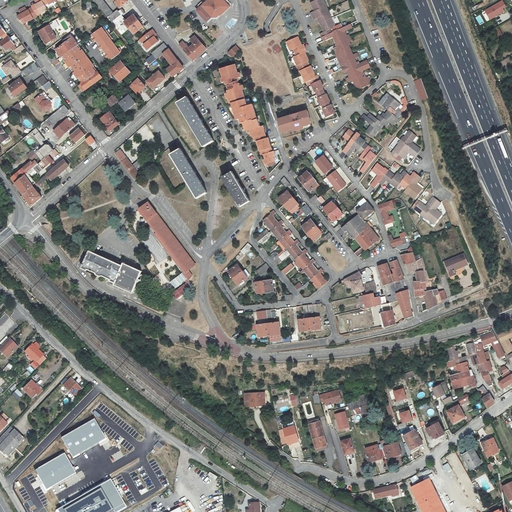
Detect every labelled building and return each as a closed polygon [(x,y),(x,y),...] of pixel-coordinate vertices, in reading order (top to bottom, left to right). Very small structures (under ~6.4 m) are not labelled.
[(43,5),(41,0),(35,0),(34,1),(36,5),(34,6),(33,5),(31,6),(35,16),(39,13),(39,12),(45,9),(43,5)] [(103,0),(94,0),(108,18),(113,13),(103,0)] [(206,0),(196,10),(206,21),(211,17),(216,17),(219,14),(222,14),(224,12),(231,5),(226,0),(206,0)] [(321,33),(322,36),(333,32),(331,28),(335,26),(329,11),(327,11),(324,4),(326,4),(324,0),(312,0),(311,1),(313,7),(314,6),(315,8),(311,10),(314,17),(318,15),(319,17),(318,18),(323,29),(325,28),(326,31),(321,33)] [(502,0),(501,0),(484,10),(489,20),(505,12),(503,8),(506,7),(502,0)] [(35,16),(31,6),(30,7),(31,9),(28,10),(28,11),(27,12),(25,8),(19,10),(25,21),(32,17),(32,19),(36,17),(35,16)] [(118,10),(113,13),(108,18),(121,34),(128,29),(123,23),(125,22),(134,34),(144,27),(141,24),(143,22),(139,17),(137,18),(134,15),(126,21),(118,10)] [(52,23),(39,31),(47,44),(55,39),(52,34),(57,32),(52,23)] [(0,36),(1,36),(4,40),(0,42),(0,43),(6,51),(10,48),(12,51),(14,50),(16,48),(14,45),(15,44),(9,36),(8,37),(5,34),(7,33),(0,24),(0,36)] [(333,32),(322,36),(324,40),(333,37),(340,54),(337,55),(339,60),(343,58),(347,67),(343,69),(345,73),(348,71),(351,77),(347,79),(349,83),(353,81),(357,91),(372,84),(369,77),(364,79),(361,72),(372,68),(369,61),(357,66),(355,59),(359,58),(357,54),(353,55),(348,43),(352,42),(349,35),(345,37),(343,32),(353,28),(352,24),(333,32)] [(101,27),(92,33),(112,59),(121,53),(101,27)] [(152,29),(138,40),(139,42),(141,41),(143,43),(146,40),(147,42),(143,45),(147,50),(159,41),(155,36),(157,35),(152,29)] [(387,54),(377,29),(371,31),(381,57),(387,54)] [(183,41),(179,45),(192,59),(195,59),(206,49),(195,36),(190,39),(194,44),(189,48),(183,41)] [(64,44),(69,51),(77,44),(72,37),(64,44)] [(300,73),(301,72),(308,88),(312,86),(315,93),(317,92),(319,98),(318,98),(326,120),(337,115),(329,94),(327,95),(325,89),(326,89),(323,81),(320,82),(313,66),(311,67),(309,62),(310,61),(307,53),(308,52),(305,45),(303,45),(299,37),(287,43),(290,51),(293,50),(296,56),(294,57),(297,66),(298,66),(300,73)] [(79,43),(77,44),(69,51),(63,56),(83,82),(99,70),(79,43)] [(163,54),(169,49),(164,43),(152,53),(153,54),(146,60),(148,61),(144,63),(145,64),(147,67),(163,54)] [(63,56),(69,51),(64,44),(56,49),(58,51),(49,58),(53,63),(63,56)] [(21,45),(16,48),(14,50),(16,53),(24,49),(21,45)] [(237,45),(228,52),(233,57),(241,50),(237,45)] [(184,69),(169,49),(163,54),(172,65),(167,70),(172,77),(184,69)] [(18,63),(22,69),(34,61),(30,55),(18,63)] [(3,70),(12,63),(11,61),(12,60),(10,57),(4,61),(7,64),(2,68),(3,70)] [(123,60),(112,68),(114,71),(112,72),(115,76),(117,75),(120,78),(125,74),(126,75),(131,71),(123,60)] [(34,62),(23,70),(24,73),(27,71),(29,74),(38,67),(34,62)] [(13,77),(20,72),(18,68),(17,68),(12,63),(3,70),(7,76),(11,73),(13,77)] [(236,65),(221,69),(225,82),(226,82),(227,85),(229,85),(232,92),(228,93),(232,104),(233,104),(238,119),(243,117),(247,131),(251,130),(253,135),(255,134),(256,138),(258,138),(262,152),(264,151),(266,160),(265,160),(266,164),(276,161),(275,157),(277,156),(276,152),(274,152),(270,139),(268,140),(264,126),(262,127),(260,120),(258,120),(254,105),(249,106),(243,86),(241,87),(240,84),(239,84),(238,82),(240,81),(239,78),(240,78),(236,65)] [(99,70),(83,82),(80,84),(85,91),(87,88),(103,76),(99,70)] [(159,71),(147,82),(154,89),(166,78),(159,71)] [(38,89),(43,86),(48,82),(43,76),(34,82),(38,89)] [(422,100),(429,97),(422,77),(415,80),(422,100)] [(20,78),(8,86),(15,96),(27,88),(20,78)] [(147,86),(139,78),(130,87),(139,96),(142,93),(141,91),(147,86)] [(43,86),(46,91),(53,86),(49,81),(48,82),(43,86)] [(120,102),(116,93),(91,114),(94,117),(110,104),(111,106),(115,103),(117,105),(119,103),(120,102)] [(45,94),(40,99),(39,98),(35,100),(42,109),(46,112),(50,111),(52,108),(51,103),(52,102),(48,99),(45,94)] [(129,95),(120,102),(119,103),(125,111),(130,108),(131,109),(133,107),(132,106),(135,102),(129,95)] [(187,95),(175,102),(201,148),(213,141),(187,95)] [(391,112),(395,115),(398,112),(396,111),(401,104),(391,96),(389,98),(387,100),(390,102),(388,105),(387,104),(385,107),(391,112)] [(68,111),(64,105),(44,121),(47,125),(52,121),(53,123),(68,111)] [(120,124),(111,111),(102,117),(110,130),(120,124)] [(307,111),(278,121),(281,131),(293,128),(294,130),(303,127),(303,125),(311,122),(307,111)] [(384,115),(383,117),(390,122),(393,125),(396,122),(397,123),(400,119),(395,115),(391,112),(388,116),(386,113),(384,115)] [(0,123),(8,118),(5,113),(0,116),(0,123)] [(369,115),(368,117),(383,128),(385,125),(387,126),(390,122),(383,117),(381,115),(378,119),(371,113),(369,115)] [(383,128),(368,117),(366,114),(364,116),(363,118),(373,126),(368,132),(374,137),(379,130),(380,131),(383,128)] [(75,125),(69,118),(54,131),(61,138),(75,125)] [(76,143),(85,135),(79,128),(70,136),(76,143)] [(36,132),(35,129),(23,139),(25,142),(36,133),(35,133),(36,132)] [(345,152),(347,154),(360,137),(361,136),(358,133),(356,135),(349,130),(344,136),(348,139),(349,138),(351,140),(343,151),(345,152)] [(401,142),(418,155),(419,153),(421,151),(410,143),(416,137),(410,132),(404,138),(401,142)] [(95,142),(91,136),(86,140),(90,146),(95,142)] [(357,148),(360,150),(365,144),(366,142),(360,137),(347,154),(349,155),(350,156),(357,148)] [(416,158),(418,155),(401,142),(398,146),(391,154),(396,158),(398,155),(403,159),(406,156),(404,155),(407,152),(415,159),(416,158)] [(368,146),(365,144),(360,150),(359,151),(362,154),(368,146)] [(59,145),(52,151),(55,155),(62,149),(59,145)] [(371,149),(368,146),(362,154),(360,157),(363,160),(364,159),(366,161),(359,170),(361,172),(363,173),(376,156),(370,151),(371,149)] [(180,147),(168,154),(194,199),(206,193),(180,147)] [(35,157),(31,150),(25,154),(29,160),(35,157)] [(121,151),(116,154),(133,177),(137,174),(135,171),(143,165),(139,160),(131,165),(121,151)] [(39,162),(35,166),(38,168),(46,162),(48,164),(54,159),(49,153),(39,162)] [(323,155),(315,162),(324,174),(333,167),(323,155)] [(29,163),(21,169),(25,174),(29,171),(34,167),(35,166),(39,162),(37,158),(30,164),(29,163)] [(64,159),(34,185),(36,187),(47,179),(49,181),(51,179),(52,180),(69,165),(68,165),(70,163),(67,158),(65,160),(64,159)] [(397,172),(400,164),(393,162),(390,170),(397,172)] [(375,188),(379,182),(387,172),(384,169),(383,170),(377,165),(371,171),(378,176),(371,185),(373,187),(375,188)] [(37,170),(34,167),(29,171),(32,175),(37,170)] [(21,169),(11,178),(15,183),(25,174),(21,169)] [(236,208),(249,202),(233,170),(220,176),(236,208)] [(335,170),(325,178),(338,192),(347,185),(335,170)] [(386,180),(390,182),(394,177),(387,172),(379,182),(381,184),(382,185),(386,180)] [(397,188),(400,184),(407,175),(408,174),(406,173),(405,172),(400,177),(396,174),(394,177),(390,182),(397,188)] [(400,184),(406,189),(418,175),(416,174),(415,173),(411,179),(409,177),(410,177),(407,175),(400,184)] [(33,186),(25,174),(15,183),(23,195),(33,186)] [(301,181),(306,187),(315,179),(312,176),(311,176),(309,174),(301,181)] [(420,177),(418,175),(406,189),(404,192),(408,195),(408,194),(415,199),(422,190),(418,187),(417,189),(414,187),(421,178),(420,177)] [(315,179),(306,187),(311,193),(320,186),(318,184),(319,184),(315,179)] [(41,197),(33,186),(23,195),(31,206),(41,197)] [(288,191),(285,194),(280,198),(282,201),(281,201),(284,205),(294,197),(288,191)] [(294,197),(284,205),(287,209),(288,208),(290,211),(299,204),(294,197)] [(320,199),(315,204),(318,207),(323,203),(324,204),(326,202),(323,197),(320,199)] [(422,214),(425,217),(439,199),(437,198),(435,197),(426,208),(419,203),(415,208),(422,213),(422,214)] [(442,201),(439,199),(425,217),(430,221),(430,220),(435,224),(441,216),(438,213),(437,215),(435,213),(444,203),(442,201)] [(148,202),(139,209),(157,232),(155,234),(184,273),(189,280),(192,276),(188,270),(196,265),(148,202)] [(324,209),(330,215),(339,208),(335,204),(333,202),(324,209)] [(377,212),(368,202),(364,205),(366,208),(359,214),(365,222),(377,212)] [(342,212),(339,208),(330,215),(335,222),(344,214),(342,212)] [(262,220),(270,231),(278,224),(277,223),(272,216),(274,214),(272,211),(269,214),(270,215),(263,219),(262,220)] [(363,229),(368,225),(365,222),(359,214),(343,227),(338,232),(341,235),(346,231),(345,231),(348,228),(356,238),(364,231),(363,229)] [(304,229),(308,233),(317,226),(312,219),(303,226),(305,229),(304,229)] [(272,233),(278,240),(286,234),(285,233),(280,226),(282,223),(280,221),(277,223),(278,224),(270,231),(268,233),(258,241),(257,242),(259,245),(269,237),(268,236),(272,233)] [(380,239),(368,225),(363,229),(364,231),(375,244),(380,239)] [(322,232),(317,226),(308,233),(311,237),(312,237),(314,239),(322,232)] [(258,241),(268,233),(265,230),(255,238),(258,241)] [(294,243),(293,242),(287,235),(291,233),(288,231),(285,233),(286,234),(278,240),(280,242),(286,250),(294,243)] [(357,255),(359,257),(361,255),(363,256),(365,256),(366,256),(368,255),(368,254),(368,252),(368,251),(367,250),(375,244),(364,231),(356,238),(365,248),(357,255)] [(294,243),(286,250),(289,253),(291,255),(294,259),(302,253),(301,252),(297,247),(295,245),(298,242),(296,240),(293,242),(294,243)] [(284,252),(286,250),(280,242),(278,244),(283,250),(284,252)] [(251,247),(248,244),(241,251),(244,254),(251,247)] [(411,254),(402,256),(406,264),(409,264),(417,262),(416,257),(413,248),(410,250),(411,254)] [(300,266),(302,269),(310,262),(309,262),(303,255),(306,252),(304,249),(301,252),(302,253),(294,259),(295,261),(300,266)] [(284,252),(283,250),(277,255),(274,252),(268,257),(273,261),(278,257),(284,252)] [(286,250),(284,252),(278,257),(281,260),(289,253),(286,250)] [(122,265),(89,251),(81,269),(87,271),(87,270),(96,274),(95,275),(97,276),(99,277),(100,275),(109,279),(109,280),(109,281),(113,283),(113,284),(132,293),(142,270),(123,262),(122,265)] [(465,254),(446,261),(451,275),(456,273),(455,269),(469,264),(465,254)] [(417,262),(409,264),(411,273),(418,273),(425,272),(427,271),(422,256),(421,257),(420,257),(420,259),(417,262)] [(318,272),(317,271),(311,264),(314,262),(312,259),(309,262),(310,262),(302,269),(300,271),(301,273),(304,271),(310,278),(318,272)] [(398,282),(402,280),(405,279),(398,259),(391,262),(396,273),(394,274),(398,282)] [(293,267),(290,263),(280,271),(283,274),(293,267)] [(256,271),(260,275),(262,278),(271,271),(265,264),(256,271)] [(379,267),(383,278),(393,274),(388,264),(379,267)] [(228,275),(231,279),(242,272),(237,265),(227,272),(229,274),(228,275)] [(318,272),(310,278),(313,282),(316,285),(319,289),(323,286),(327,283),(319,273),(322,271),(320,269),(317,271),(318,272)] [(247,279),(242,272),(231,279),(235,283),(238,286),(247,279)] [(360,272),(348,279),(347,281),(350,285),(352,286),(353,285),(355,293),(365,291),(362,281),(361,281),(360,278),(362,277),(360,272)] [(425,272),(418,273),(419,282),(416,282),(417,288),(424,288),(424,282),(427,282),(425,272)] [(172,293),(176,300),(182,295),(194,287),(189,280),(184,273),(171,282),(177,290),(172,293)] [(398,282),(394,274),(393,274),(383,278),(386,287),(390,285),(398,282)] [(271,280),(263,281),(265,294),(270,293),(270,292),(273,291),(271,280)] [(309,283),(307,280),(303,284),(301,286),(296,290),(299,293),(304,289),(303,288),(309,283)] [(395,296),(406,291),(402,280),(398,282),(390,285),(395,296)] [(265,294),(263,281),(255,282),(256,294),(259,294),(260,294),(265,294)] [(375,281),(365,284),(366,287),(368,294),(374,293),(378,292),(375,281)] [(395,296),(394,296),(396,302),(400,301),(411,297),(409,289),(406,291),(395,296)] [(368,294),(365,295),(367,304),(363,305),(362,305),(363,311),(379,307),(389,304),(386,298),(376,299),(373,296),(374,293),(368,294)] [(427,296),(425,297),(427,304),(428,303),(430,309),(443,303),(442,301),(440,294),(427,296)] [(164,313),(183,319),(190,300),(182,295),(176,300),(167,306),(164,313)] [(411,297),(400,301),(407,319),(415,316),(413,309),(411,297)] [(390,304),(389,304),(379,307),(385,326),(396,324),(390,304)] [(310,318),(312,330),(322,329),(320,317),(310,318)] [(300,332),(312,330),(310,318),(299,320),(300,332)] [(279,322),(269,324),(270,336),(281,335),(279,322)] [(260,338),(270,336),(269,324),(258,325),(260,338)] [(511,329),(511,330),(509,326),(506,328),(507,331),(497,336),(499,342),(506,355),(511,351),(511,350),(507,340),(511,336),(511,329)] [(496,341),(492,332),(480,337),(483,346),(491,343),(496,341)] [(20,347),(11,338),(0,349),(0,352),(8,360),(20,347)] [(500,348),(496,341),(491,343),(493,347),(492,348),(493,352),(500,348)] [(474,346),(473,343),(459,347),(460,350),(455,353),(454,348),(444,351),(447,363),(458,359),(457,356),(467,350),(469,357),(470,357),(477,355),(476,353),(474,346)] [(43,353),(39,349),(34,345),(33,344),(26,351),(30,354),(35,359),(36,360),(43,353)] [(506,362),(500,348),(493,352),(494,352),(495,352),(499,359),(500,361),(501,361),(504,363),(506,362)] [(486,363),(482,351),(476,353),(477,355),(479,365),(482,364),(485,371),(487,370),(488,373),(492,371),(488,362),(486,363)] [(45,354),(43,353),(36,360),(37,362),(38,361),(44,355),(45,354)] [(48,359),(44,355),(38,361),(42,365),(48,359)] [(477,355),(470,357),(473,368),(476,367),(479,365),(477,355)] [(458,361),(458,359),(447,363),(454,362),(455,368),(465,365),(464,359),(458,361)] [(500,361),(499,359),(495,365),(498,366),(499,365),(503,368),(507,364),(506,362),(504,363),(501,361),(500,361)] [(9,363),(3,369),(7,373),(13,367),(9,363)] [(479,365),(476,367),(479,372),(481,371),(481,372),(485,371),(482,364),(479,365)] [(465,365),(455,368),(457,375),(467,373),(465,365)] [(485,371),(481,372),(485,383),(491,381),(488,373),(487,370),(485,371)] [(467,373),(457,375),(449,377),(450,383),(464,379),(465,383),(472,381),(471,377),(469,378),(467,373)] [(65,384),(64,385),(75,395),(82,388),(71,378),(68,380),(65,384)] [(474,388),(472,381),(465,383),(464,379),(450,383),(452,390),(461,389),(466,387),(467,389),(474,388)] [(444,392),(448,390),(445,382),(429,389),(434,400),(440,397),(441,400),(447,398),(444,392)] [(36,397),(40,392),(33,386),(30,383),(22,391),(30,399),(34,395),(36,397)] [(35,384),(33,386),(40,392),(41,391),(42,391),(35,384)] [(397,428),(399,431),(406,429),(399,408),(397,408),(389,388),(393,387),(392,385),(383,388),(391,410),(397,428)] [(264,393),(244,394),(245,406),(265,405),(264,393)] [(363,412),(371,409),(365,393),(344,400),(348,410),(361,406),(363,412)] [(17,402),(20,399),(14,394),(12,396),(17,402)] [(495,403),(489,394),(480,400),(486,410),(495,403)] [(460,406),(469,401),(465,395),(456,400),(460,406)] [(450,396),(442,400),(444,405),(453,401),(450,396)] [(310,402),(305,404),(308,414),(313,412),(310,402)] [(463,417),(457,407),(445,413),(452,424),(463,417)] [(397,428),(391,410),(387,411),(389,417),(388,417),(393,430),(397,428)] [(333,414),(338,431),(350,428),(345,411),(333,414)] [(320,417),(309,420),(317,450),(328,448),(320,417)] [(103,434),(94,420),(62,439),(70,453),(73,459),(101,443),(106,440),(103,434)] [(438,423),(427,429),(432,439),(438,436),(438,437),(445,433),(438,423)] [(25,437),(12,426),(0,439),(0,448),(8,456),(25,437)] [(294,426),(284,429),(288,444),(299,441),(294,426)] [(404,436),(408,444),(404,447),(407,455),(412,452),(411,450),(423,444),(415,430),(404,436)] [(350,437),(340,440),(345,455),(354,452),(350,437)] [(487,441),(482,443),(488,456),(500,451),(494,438),(492,439),(491,437),(486,439),(487,441)] [(398,441),(387,444),(385,439),(380,441),(381,442),(385,457),(386,459),(402,454),(398,441)] [(385,457),(381,442),(364,447),(369,463),(385,457)] [(462,452),(470,468),(481,462),(473,448),(471,449),(470,447),(462,452)] [(60,458),(35,472),(37,475),(46,492),(75,475),(76,475),(74,472),(76,471),(74,468),(73,469),(68,461),(65,456),(64,455),(63,455),(63,454),(59,456),(60,458)] [(413,486),(418,496),(429,491),(427,486),(428,485),(427,483),(428,482),(426,480),(413,486)] [(120,511),(126,508),(110,481),(81,497),(73,502),(70,504),(67,506),(62,509),(60,510),(57,511),(120,511)] [(511,481),(503,486),(511,502),(511,501),(511,481)] [(384,487),(374,490),(377,497),(393,493),(394,496),(400,494),(397,483),(384,487)] [(505,506),(502,500),(487,507),(488,511),(496,511),(505,506)] [(257,511),(258,511),(260,511),(259,509),(258,503),(249,504),(250,511),(257,511)]
